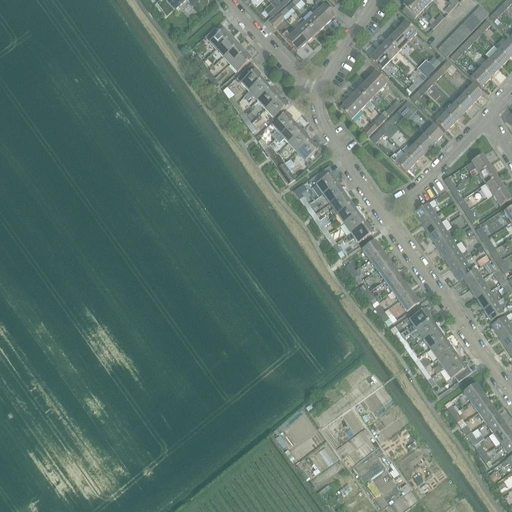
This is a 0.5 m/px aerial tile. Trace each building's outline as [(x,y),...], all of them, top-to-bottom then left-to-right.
[(167,0),(168,1),(176,10),(186,1),(192,8),(200,0),(167,0)] [(408,0),(403,6),(406,8),(402,12),(413,22),(431,3),(428,0),(408,0)] [(451,0),(448,4),(450,6),(454,10),(459,4),(455,0),(451,0)] [(511,3),(508,0),(499,9),(503,13),(511,4),(511,3)] [(335,18),(319,1),(315,5),(320,10),(314,15),(325,27),(335,18)] [(281,4),(275,9),(278,13),(284,7),(281,4)] [(445,12),(448,15),(454,10),(450,6),(445,12)] [(484,20),(489,16),(480,7),(476,12),(484,20)] [(266,18),(269,21),(278,13),(275,9),(266,18)] [(283,18),(289,13),(286,9),(280,15),(283,18)] [(494,23),(503,13),(499,9),(490,19),(494,23)] [(484,20),(476,12),(472,16),(480,24),(484,20)] [(283,18),(280,15),(270,23),(275,29),(284,20),(283,18)] [(305,23),(316,35),(325,27),(314,15),(305,23)] [(435,22),(439,25),(444,19),(441,16),(435,22)] [(472,16),(467,20),(476,29),(480,24),(472,16)] [(298,23),(301,27),(296,32),(307,44),(316,35),(305,23),(305,24),(302,20),(298,23)] [(463,25),(472,33),(476,29),(467,20),(463,25)] [(430,28),(433,31),(439,25),(435,22),(430,28)] [(482,35),(491,26),(487,22),(478,31),(482,35)] [(396,32),(408,44),(417,34),(405,23),(396,32)] [(468,37),(472,33),(463,25),(459,29),(468,37)] [(205,39),(216,51),(231,38),(224,30),(219,34),(215,29),(205,39)] [(463,42),(468,37),(459,29),(455,33),(463,42)] [(473,45),(482,35),(478,31),(469,41),(473,45)] [(297,53),(307,44),(296,32),(290,37),(287,33),(283,37),(297,53)] [(399,53),(408,44),(396,32),(388,41),(399,53)] [(459,46),(463,42),(455,33),(451,38),(459,46)] [(238,45),(231,38),(216,51),(223,58),(238,45)] [(455,50),(459,46),(451,38),(446,42),(455,50)] [(390,62),(399,53),(388,41),(379,51),(390,62)] [(460,50),(464,54),(473,45),(469,41),(460,50)] [(451,55),(455,50),(446,42),(442,46),(451,55)] [(511,45),(508,42),(498,51),(508,61),(511,57),(511,45)] [(238,45),(223,58),(230,66),(245,53),(238,45)] [(447,59),(451,55),(442,46),(438,50),(447,59)] [(460,50),(453,57),(450,59),(455,64),(464,54),(460,50)] [(379,51),(370,60),(381,71),(390,62),(379,51)] [(499,70),(508,61),(498,51),(489,60),(499,70)] [(252,60),(245,53),(230,66),(237,74),(252,60)] [(194,60),(199,66),(203,63),(199,57),(194,60)] [(481,69),(480,70),(490,80),(499,70),(489,60),(487,62),(485,60),(481,64),(480,62),(477,65),(481,69)] [(437,61),(432,66),(435,70),(441,64),(437,61)] [(452,66),(448,62),(441,69),(438,72),(443,76),(452,66)] [(203,63),(199,66),(204,73),(208,70),(203,63)] [(237,80),(249,93),(262,81),(258,77),(261,75),(252,65),(237,80)] [(429,76),(435,70),(432,66),(426,72),(429,76)] [(511,71),(509,68),(503,73),(508,80),(511,76),(511,71)] [(490,80),(480,70),(471,79),(481,89),(490,80)] [(434,85),(443,76),(438,72),(432,79),(430,81),(434,85)] [(375,73),(366,83),(378,94),(387,85),(375,73)] [(206,77),(211,83),(215,80),(211,74),(206,77)] [(417,88),(426,79),(422,76),(414,85),(417,88)] [(215,80),(211,83),(216,90),(220,87),(215,80)] [(266,85),(262,81),(249,93),(244,98),(248,102),(253,97),(257,102),(273,88),(268,83),(266,85)] [(430,81),(420,90),(424,94),(434,85),(430,81)] [(369,103),(378,94),(366,83),(358,92),(369,103)] [(411,94),(417,88),(414,85),(408,91),(411,94)] [(472,86),(463,96),(473,106),(482,96),(472,86)] [(257,102),(265,111),(279,99),(275,94),(277,92),(273,88),(257,102)] [(415,104),(424,94),(420,90),(411,100),(415,104)] [(360,112),(365,107),(371,112),(375,108),(369,103),(358,92),(349,101),(360,112)] [(463,96),(454,105),(464,115),(473,106),(463,96)] [(228,101),(234,108),(238,106),(232,98),(228,101)] [(282,103),(279,99),(265,111),(274,120),(289,106),(284,101),(282,103)] [(340,110),(351,121),(360,112),(349,101),(340,110)] [(397,101),(392,107),(395,111),(401,105),(397,101)] [(408,103),(399,113),(403,117),(412,107),(408,103)] [(454,105),(445,114),(455,124),(464,115),(454,105)] [(243,113),(238,106),(234,108),(239,116),(243,113)] [(395,111),(392,107),(386,113),(389,116),(395,111)] [(249,117),(260,130),(266,125),(255,112),(249,117)] [(292,118),(287,113),(272,127),(277,132),(272,137),(275,141),(281,136),(280,136),(294,124),(290,120),(292,118)] [(394,126),(403,117),(399,113),(389,122),(394,126)] [(446,134),(455,124),(445,114),(435,124),(446,134)] [(377,129),(383,123),(386,120),(382,115),(373,124),(374,125),(377,129)] [(242,120),(248,128),(251,125),(246,118),(242,120)] [(389,122),(380,131),(385,135),(389,140),(398,130),(394,126),(389,122)] [(281,136),(275,141),(279,145),(284,140),(289,145),(304,131),(300,126),(297,128),(294,124),(280,136),(281,136)] [(372,134),(377,129),(374,125),(373,124),(364,133),(368,138),(372,134)] [(257,132),(251,125),(248,128),(253,135),(257,132)] [(432,127),(423,136),(433,146),(442,137),(432,127)] [(308,135),(304,131),(289,145),(297,154),(310,141),(306,137),(308,135)] [(375,145),(385,135),(380,131),(371,141),(375,145)] [(423,136),(414,146),(424,155),(433,146),(423,136)] [(258,143),(264,151),(268,148),(262,141),(258,143)] [(310,141),(297,154),(305,163),(307,165),(306,167),(308,169),(313,164),(325,154),(316,143),(314,146),(310,141)] [(270,146),(268,148),(264,151),(271,160),(275,158),(277,156),(270,146)] [(405,147),(400,152),(404,156),(405,155),(415,165),(424,155),(414,146),(409,151),(405,147)] [(405,155),(404,156),(400,152),(400,151),(395,156),(394,155),(390,159),(406,175),(415,165),(405,155)] [(271,160),(273,164),(278,170),(281,167),(285,164),(278,155),(277,156),(275,158),(271,160)] [(472,164),(476,170),(470,174),(473,178),(479,175),(490,168),(483,156),(472,164)] [(293,160),(286,166),(298,182),(305,177),(293,160)] [(281,167),(278,170),(288,186),(289,186),(295,181),(284,165),(285,164),(281,167)] [(316,177),(312,180),(323,196),(338,185),(335,181),(337,179),(329,168),(316,177)] [(490,168),(479,175),(486,186),(497,178),(490,168)] [(449,178),(444,181),(449,190),(454,186),(449,178)] [(487,200),(493,197),(504,189),(497,178),(486,186),(480,189),(487,200)] [(338,185),(323,196),(330,205),(347,193),(343,188),(341,190),(338,185)] [(456,189),(451,192),(456,200),(461,197),(456,189)] [(511,201),(504,189),(493,197),(500,208),(511,201)] [(330,205),(334,211),(330,213),(334,218),(337,215),(352,205),(348,200),(351,199),(347,193),(330,205)] [(300,201),(305,208),(309,206),(303,198),(300,201)] [(463,200),(458,203),(463,211),(468,208),(463,200)] [(422,225),(422,226),(436,216),(431,209),(436,205),(434,202),(429,205),(415,214),(422,225)] [(344,225),(361,213),(357,208),(355,209),(352,205),(337,215),(344,225)] [(314,213),(309,206),(305,208),(310,216),(314,213)] [(511,225),(511,224),(511,208),(504,214),(508,220),(503,223),(506,228),(511,225)] [(465,214),(470,222),(475,219),(470,211),(465,214)] [(344,225),(348,230),(345,232),(348,236),(348,237),(351,235),(365,225),(362,220),(365,218),(361,213),(344,225)] [(422,226),(429,237),(449,224),(446,221),(441,224),(436,216),(422,226)] [(317,218),(313,221),(319,228),(322,225),(317,218)] [(429,237),(437,248),(451,239),(446,232),(451,228),(449,224),(429,237)] [(322,225),(319,228),(324,235),(327,233),(322,225)] [(348,236),(346,238),(349,243),(354,239),(358,245),(375,233),(371,227),(369,229),(365,225),(351,235),(348,237),(348,236)] [(481,228),(476,232),(482,240),(486,237),(481,228)] [(327,240),(332,248),(336,245),(331,238),(327,240)] [(437,248),(444,260),(464,247),(461,244),(456,247),(451,239),(437,248)] [(488,239),(483,243),(489,251),(493,247),(488,239)] [(363,251),(370,262),(383,253),(375,242),(363,251)] [(336,245),(332,248),(338,255),(342,261),(347,258),(337,244),(336,245)] [(444,260),(452,271),(466,262),(461,254),(466,251),(464,247),(444,260)] [(495,250),(490,254),(496,261),(500,258),(495,250)] [(390,263),(383,253),(370,262),(377,272),(390,263)] [(502,261),(498,264),(503,273),(508,269),(502,261)] [(471,270),(466,262),(452,271),(459,283),(463,280),(476,272),(478,270),(476,266),(471,270)] [(377,272),(385,282),(397,273),(390,263),(377,272)] [(350,265),(345,268),(350,275),(355,272),(350,265)] [(493,276),(498,272),(493,265),(488,268),(493,276)] [(360,279),(355,272),(350,275),(356,282),(360,279)] [(483,282),(476,272),(463,280),(470,291),(483,282)] [(498,272),(493,276),(498,283),(503,280),(498,272)] [(404,283),(397,273),(385,282),(392,292),(404,283)] [(476,300),(477,301),(490,293),(483,282),(470,291),(476,300)] [(404,283),(392,292),(399,303),(412,294),(404,283)] [(365,286),(360,289),(365,296),(370,293),(365,286)] [(502,290),(507,297),(511,294),(507,286),(502,290)] [(375,300),(370,293),(365,296),(371,304),(375,300)] [(478,302),(484,312),(497,303),(490,293),(477,301),(478,302)] [(412,294),(399,303),(407,313),(419,304),(412,294)] [(491,323),(504,314),(497,303),(484,312),(491,323)] [(380,316),(384,313),(379,306),(375,309),(380,316)] [(405,339),(410,335),(416,331),(431,321),(428,316),(430,315),(426,309),(409,321),(413,327),(407,331),(409,334),(403,337),(405,339)] [(384,313),(380,316),(385,324),(389,320),(384,313)] [(498,338),(499,338),(511,329),(511,327),(508,322),(511,319),(511,316),(511,314),(506,318),(491,327),(493,329),(498,338)] [(400,315),(395,318),(398,323),(403,320),(400,315)] [(431,321),(416,331),(410,335),(413,339),(419,335),(423,341),(440,329),(437,323),(434,325),(431,321)] [(440,329),(423,341),(430,351),(445,340),(442,336),(444,334),(440,329)] [(499,339),(506,350),(511,346),(511,329),(499,338),(499,339)] [(395,335),(400,343),(404,340),(398,333),(395,335)] [(409,347),(404,340),(400,343),(405,350),(409,347)] [(448,345),(445,340),(430,351),(437,360),(454,348),(451,343),(448,345)] [(454,348),(437,360),(441,365),(433,370),(437,376),(444,370),(459,360),(456,355),(458,354),(454,348)] [(408,355),(414,362),(417,360),(412,352),(408,355)] [(423,367),(417,360),(414,362),(419,370),(423,367)] [(462,364),(459,360),(444,370),(451,380),(454,378),(458,384),(472,374),(464,363),(462,364)] [(422,375),(427,382),(431,379),(426,372),(422,375)] [(437,387),(431,379),(427,382),(433,389),(437,387)] [(464,394),(471,404),(484,395),(476,385),(464,394)] [(491,406),(484,395),(471,404),(478,414),(491,406)] [(452,406),(447,410),(452,417),(457,414),(452,406)] [(491,406),(478,414),(485,425),(498,416),(491,406)] [(462,421),(457,414),(452,417),(457,424),(462,421)] [(498,416),(485,425),(493,435),(505,426),(498,416)] [(511,435),(505,426),(493,435),(500,445),(511,436),(511,435)] [(466,427),(462,430),(467,437),(471,434),(466,427)] [(476,441),(471,434),(467,437),(472,445),(476,441)] [(511,436),(500,445),(507,456),(511,452),(511,436)] [(481,448),(476,451),(481,458),(486,455),(481,448)] [(491,462),(486,455),(481,458),(486,465),(491,462)] [(511,457),(507,461),(502,465),(504,468),(509,465),(511,468),(511,457)]
